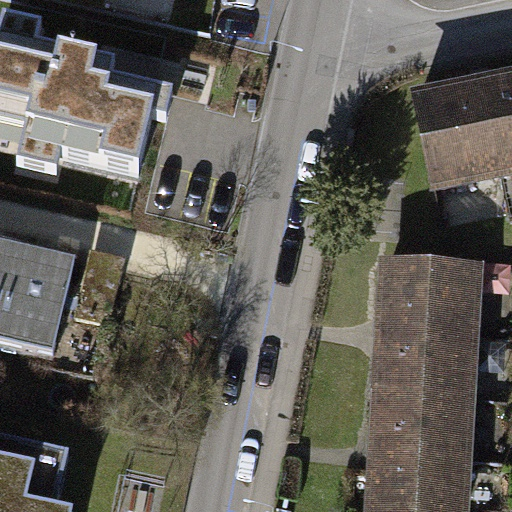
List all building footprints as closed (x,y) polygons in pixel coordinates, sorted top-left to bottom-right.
[(116,71),(0,44),(0,129),(27,136),(24,149),(138,175),(156,98),(112,88),(116,71)] [(511,83),(474,91),(491,174),(511,170),(511,83)] [(474,91),(409,104),(426,187),(491,174),(474,91)] [(0,291),(9,251),(0,248),(0,291)] [(68,264),(9,251),(0,291),(0,351),(46,361),(68,264)] [(380,271),(376,333),(459,338),(463,275),(380,271)] [(376,333),(373,396),(456,400),(459,338),(376,333)] [(373,396),(370,459),(453,463),(456,400),(373,396)] [(0,511),(48,511),(61,459),(0,444),(0,511)] [(370,459),(366,511),(450,511),(453,463),(370,459)]
